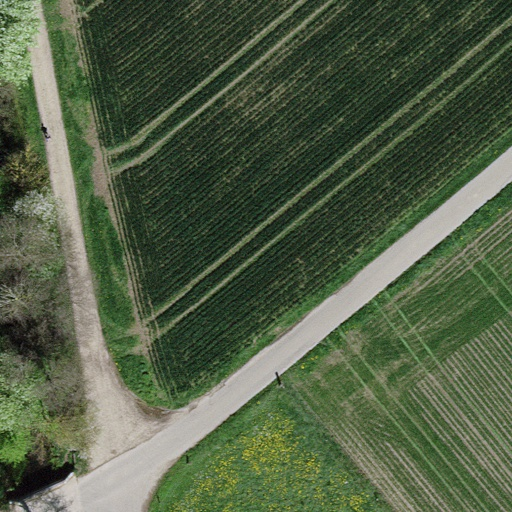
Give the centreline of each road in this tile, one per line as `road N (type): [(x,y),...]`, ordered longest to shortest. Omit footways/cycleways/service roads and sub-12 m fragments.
road 1 (track): [(511,165),(125,486)]
road 2 (track): [(23,0),(89,344),(125,486)]
